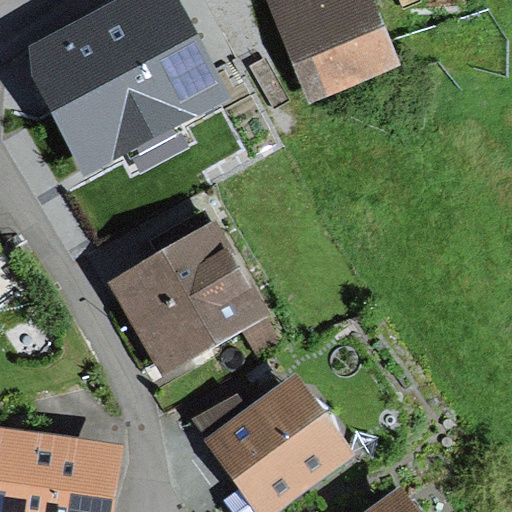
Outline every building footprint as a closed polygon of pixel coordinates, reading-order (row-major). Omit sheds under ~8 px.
[(139,0),(58,43),(71,68),(11,99),(68,207),(127,176),(137,195),(280,119),(217,0),(139,0)] [(412,62),(386,0),(279,0),(320,99),(412,62)] [(283,309),(228,216),(121,278),(176,372),(283,309)] [(0,246),(11,238),(0,223),(0,246)] [(310,365),(263,398),(252,385),(206,409),(221,429),(218,431),(252,478),(236,490),(252,511),(281,511),(370,449),(310,365)] [(0,511),(119,511),(130,440),(0,420),(0,511)] [(440,511),(412,474),(360,511),(335,511),(333,509),(328,511),(440,511)]
